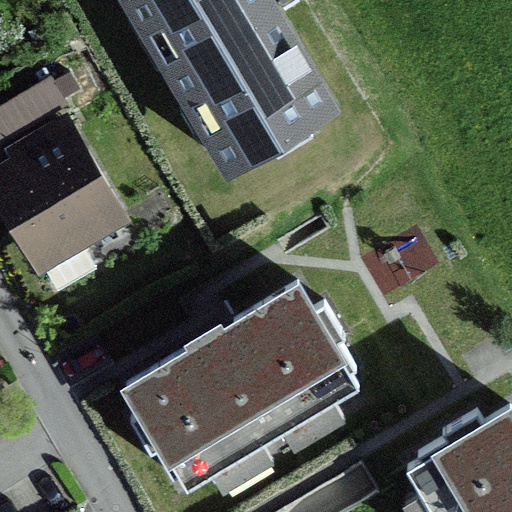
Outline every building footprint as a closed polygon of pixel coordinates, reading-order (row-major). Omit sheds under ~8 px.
[(139,0),(231,169),(340,110),(280,0),(139,0)] [(63,109),(47,82),(0,109),(0,138),(3,144),(63,109)] [(17,165),(0,174),(0,217),(38,282),(124,232),(61,124),(10,153),(17,165)] [(296,284),(115,385),(175,491),(356,389),(296,284)] [(511,511),(511,413),(506,403),(409,460),(439,511),(511,511)]
